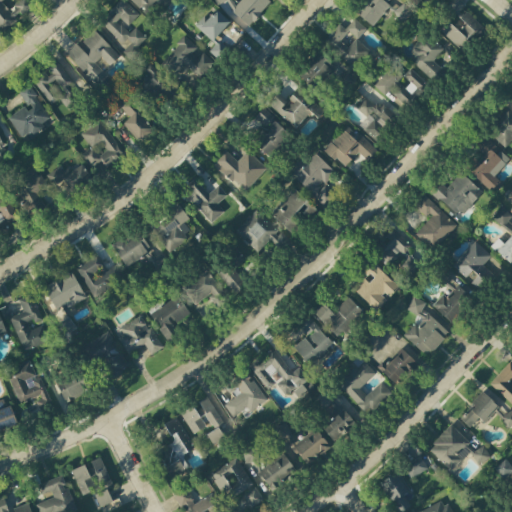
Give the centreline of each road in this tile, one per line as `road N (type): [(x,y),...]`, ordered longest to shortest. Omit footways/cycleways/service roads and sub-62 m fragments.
road 1 (residential): [(0,465),(105,423),(245,331),(349,231),(511,51)]
road 2 (residential): [(320,0),(179,149),(47,247),(0,269)]
road 3 (residential): [(511,311),(415,417),(302,511)]
